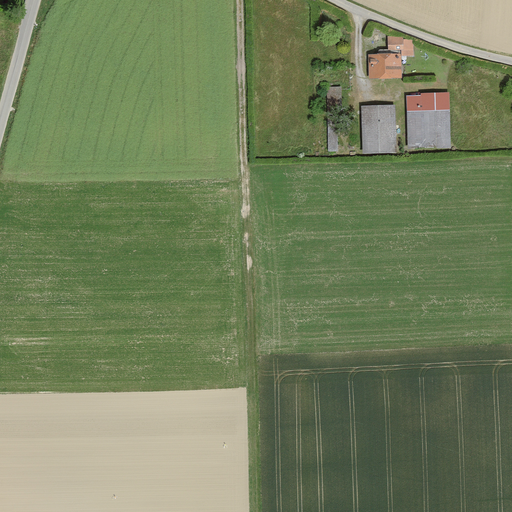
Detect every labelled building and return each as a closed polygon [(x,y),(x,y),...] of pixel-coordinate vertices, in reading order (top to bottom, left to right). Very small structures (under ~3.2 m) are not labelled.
[(390,37),(390,54),(405,54),(404,40),(405,38),(390,37)] [(415,39),(404,40),(405,54),(405,57),(416,57),(415,39)] [(406,80),(405,54),(390,54),(371,54),(371,80),(406,80)] [(328,86),(328,104),(342,103),(342,85),(328,86)] [(424,97),(409,97),(410,150),(452,149),(451,94),(423,94),(424,97)] [(398,106),(364,106),(364,154),(399,154),(398,106)] [(338,132),(328,133),(329,150),(338,150),(338,132)]
